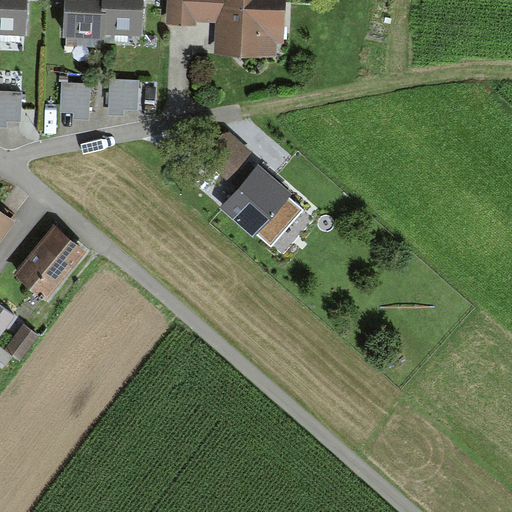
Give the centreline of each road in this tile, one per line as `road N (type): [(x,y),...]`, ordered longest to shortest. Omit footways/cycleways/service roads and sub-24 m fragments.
road 1 (track): [(406,511),(98,241)]
road 2 (track): [(172,129),(416,82),(511,77)]
road 3 (residential): [(0,160),(98,241)]
